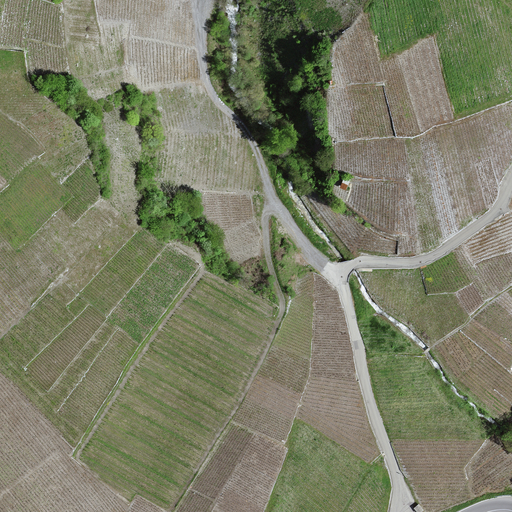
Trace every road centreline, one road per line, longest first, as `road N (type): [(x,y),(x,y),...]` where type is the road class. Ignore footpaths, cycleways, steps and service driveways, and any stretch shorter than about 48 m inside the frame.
road 1 (track): [(406,511),(372,410),(345,270),(442,251),(496,211),(511,181)]
road 2 (track): [(203,0),(206,80),(246,132),(290,225),(326,269),(344,277)]
